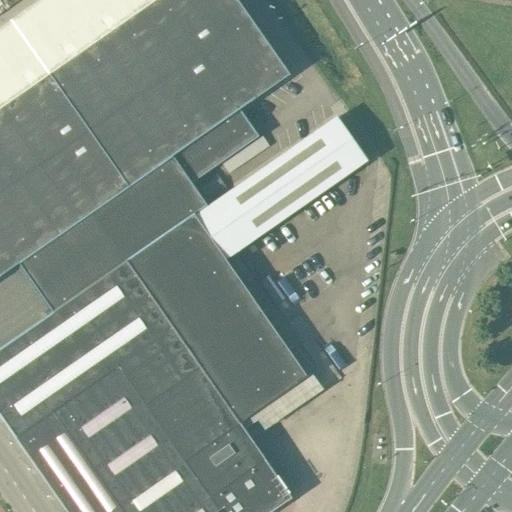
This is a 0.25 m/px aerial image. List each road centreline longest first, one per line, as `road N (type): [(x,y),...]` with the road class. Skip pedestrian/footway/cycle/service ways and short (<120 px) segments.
road 1 (unknown): [(296,511),(339,397),(334,209)]
road 2 (primary): [(466,241),(415,264),(399,300),(392,346),(407,451),(403,511)]
road 3 (tertiary): [(364,0),(432,126),(466,241)]
road 4 (secondary): [(466,241),(438,288),(423,341),(432,414),(455,453)]
road 5 (primary): [(466,241),(474,276),(458,311),(451,364),(461,394),(484,418)]
road 6 (tertiary): [(511,138),(408,0)]
